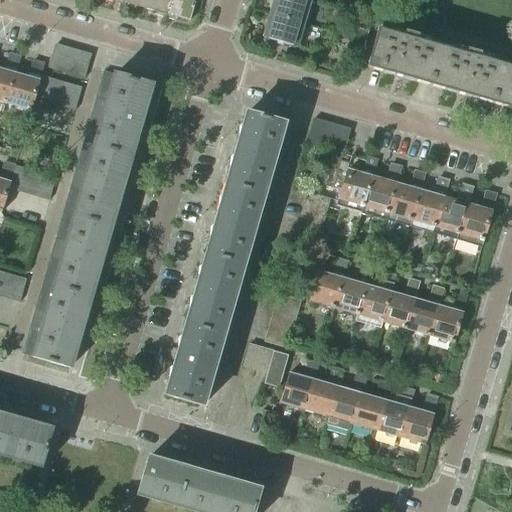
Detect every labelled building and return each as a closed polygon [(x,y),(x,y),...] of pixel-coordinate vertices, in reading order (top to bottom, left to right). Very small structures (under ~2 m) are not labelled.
[(121,0),(121,3),(143,9),(145,0),(121,0)] [(145,0),(143,9),(167,16),(171,0),(145,0)] [(171,0),(167,16),(189,22),(193,9),(194,5),(195,0),(171,0)] [(298,0),(273,0),(268,16),(303,26),(310,3),(298,0)] [(303,26),(268,16),(262,39),(296,49),(303,26)] [(428,87),(442,44),(414,36),(413,35),(407,34),(378,25),(366,69),(372,71),(381,74),(393,77),(392,78),(393,78),(397,79),(399,80),(402,81),(402,80),(403,80),(418,85),(423,86),(428,87)] [(356,30),(353,40),(365,44),(368,33),(356,30)] [(365,44),(353,40),(346,64),(358,67),(365,44)] [(491,105),(504,62),(476,54),(474,53),(469,52),(442,44),(428,87),(434,89),(440,91),(455,95),(455,96),(456,97),(459,97),(460,98),(464,99),(465,99),(465,98),(481,102),(485,104),(491,105)] [(48,69),(60,73),(67,50),(55,46),(48,69)] [(60,73),(72,76),(78,53),(67,50),(60,73)] [(78,53),(72,76),(84,80),(90,56),(78,53)] [(19,59),(9,56),(6,68),(16,71),(19,59)] [(511,64),(504,62),(491,105),(497,107),(502,109),(511,111),(511,64)] [(43,66),(32,63),(29,74),(40,78),(43,66)] [(2,105),(5,105),(14,76),(0,71),(0,103),(2,104),(2,105)] [(82,145),(130,158),(134,144),(134,142),(135,142),(134,141),(131,140),(133,135),(136,135),(137,132),(138,131),(139,127),(140,127),(140,126),(139,126),(139,123),(141,119),(142,119),(141,119),(143,114),(143,113),(142,113),(143,110),(141,108),(142,103),(145,103),(146,103),(146,102),(146,100),(150,88),(150,86),(114,76),(103,73),(93,110),(83,145),(82,145)] [(14,76),(5,105),(6,106),(6,105),(26,111),(26,112),(30,113),(31,110),(30,110),(38,83),(14,76)] [(34,101),(44,103),(50,80),(40,77),(34,101)] [(44,103),(54,106),(60,83),(50,80),(44,103)] [(54,106),(64,109),(71,86),(60,83),(54,106)] [(71,86),(64,109),(74,112),(81,89),(71,86)] [(226,185),(263,195),(273,160),(283,125),(246,114),(242,129),(238,142),(236,150),(234,159),(230,172),(226,185)] [(307,144),(319,147),(325,124),(313,121),(307,144)] [(319,147),(324,149),(330,151),(337,128),(325,124),(319,147)] [(330,151),(342,154),(349,131),(337,128),(330,151)] [(72,181),(62,215),(109,228),(113,215),(114,213),(114,212),(111,210),(113,205),(116,206),(117,203),(117,202),(119,197),(120,196),(119,196),(119,193),(120,189),(122,190),(122,189),(121,189),(123,184),(123,183),(122,183),(123,180),(120,179),(122,173),(125,174),(126,174),(126,173),(125,173),(126,171),(130,158),(82,145),(72,181)] [(361,214),(371,179),(376,162),(366,159),(361,176),(346,172),(346,174),(337,172),(342,154),(330,151),(324,149),(310,196),(329,201),(329,198),(338,200),(336,207),(361,214)] [(0,175),(0,176),(10,179),(14,167),(3,164),(0,175)] [(361,214),(385,221),(395,186),(400,169),(390,165),(385,183),(371,179),(361,214)] [(8,191),(18,194),(24,170),(14,168),(8,191)] [(18,194),(28,197),(35,173),(24,170),(18,194)] [(408,228),(418,193),(423,175),(414,172),(408,190),(395,186),(385,221),(408,228)] [(28,197),(38,199),(45,176),(35,173),(28,197)] [(45,176),(38,199),(48,202),(55,179),(45,176)] [(408,228),(432,234),(442,200),(447,182),(437,179),(432,197),(418,193),(408,228)] [(0,182),(0,214),(1,214),(1,212),(9,185),(0,182)] [(253,230),(263,195),(226,185),(222,199),(218,212),(216,220),(213,229),(210,242),(206,255),(242,266),(253,230)] [(432,234),(456,241),(467,207),(468,201),(471,189),(462,186),(457,204),(442,200),(432,234)] [(482,205),(492,208),(495,196),(485,193),(482,205)] [(329,201),(310,196),(306,195),(303,206),(325,213),(329,201)] [(322,224),(325,213),(303,206),(300,218),(322,224)] [(467,207),(456,241),(481,248),(491,213),(467,207)] [(109,228),(62,215),(52,251),(42,285),(89,298),(93,285),(94,283),(94,282),(91,281),(93,275),(96,276),(97,273),(97,272),(99,267),(100,267),(98,266),(99,264),(100,260),(102,260),(101,259),(102,255),(103,253),(102,253),(103,251),(100,249),(102,244),(105,244),(106,243),(105,243),(106,241),(109,228)] [(319,236),(322,224),(300,218),(296,230),(319,236)] [(315,248),(319,236),(296,230),(293,241),(315,248)] [(232,301),(242,266),(206,255),(202,269),(198,283),(196,291),(193,299),(189,313),(185,326),(222,336),(232,301)] [(379,255),(377,263),(384,265),(386,257),(379,255)] [(330,310),(333,311),(342,281),(347,264),(337,261),(332,278),(317,274),(309,303),(310,304),(310,303),(330,309),(330,310)] [(421,273),(435,277),(437,271),(434,270),(432,267),(424,264),(421,273)] [(412,273),(419,275),(422,268),(415,266),(412,273)] [(353,316),(356,317),(366,288),(371,270),(361,267),(356,285),(342,281),(333,311),(334,311),(334,310),(354,316),(353,316)] [(366,288),(356,317),(355,322),(379,329),(381,324),(389,295),(395,278),(384,274),(382,283),(378,282),(376,291),(366,288)] [(0,292),(0,299),(8,302),(15,279),(5,276),(0,292)] [(15,279),(8,302),(18,305),(25,282),(15,279)] [(389,295),(381,324),(401,329),(401,330),(405,331),(405,330),(413,302),(418,284),(408,281),(403,299),(389,295)] [(85,312),(89,298),(42,285),(32,321),(22,356),(33,359),(70,369),(70,368),(73,355),(74,353),(74,352),(71,351),(73,346),(76,346),(76,343),(77,343),(77,342),(79,338),(79,337),(78,337),(79,334),(80,330),(81,330),(82,325),(82,324),(83,321),(80,319),(82,314),(85,314),(85,315),(85,313),(85,312)] [(428,300),(439,303),(442,291),(432,288),(428,300)] [(437,309),(429,337),(449,343),(449,344),(453,345),(461,316),(461,315),(466,298),(455,295),(450,312),(437,309)] [(277,297),(274,309),(296,315),(299,303),(277,297)] [(413,302),(405,330),(425,336),(425,337),(428,338),(429,337),(437,309),(439,303),(428,300),(425,299),(423,305),(413,302)] [(274,309),(270,320),(293,327),(296,315),(274,309)] [(270,320),(267,332),(289,338),(293,327),(270,320)] [(212,371),(222,336),(185,326),(182,339),(178,353),(175,361),(173,370),(169,383),(165,397),(201,408),(212,371)] [(289,338),(267,332),(263,343),(286,350),(289,338)] [(242,368),(254,371),(260,349),(249,346),(242,368)] [(254,371),(266,375),(272,353),(260,349),(254,371)] [(263,385),(278,390),(288,357),(272,353),(266,375),(263,385)] [(300,411),(302,411),(310,382),(312,383),(318,366),(308,363),(303,380),(288,376),(279,404),(280,405),(281,404),(300,410),(300,411)] [(324,418),(325,418),(334,389),(336,390),(341,372),(331,369),(326,387),(312,383),(310,382),(302,411),(304,412),(304,411),(324,417),(324,418)] [(348,425),(349,425),(358,396),(360,396),(365,379),(355,376),(350,394),(336,390),(334,389),(325,418),(328,419),(328,418),(348,424),(348,425)] [(379,383),(375,395),(386,398),(389,386),(379,383)] [(396,439),(398,439),(406,410),(408,410),(413,393),(402,390),(400,398),(395,396),(393,406),(382,403),(374,432),(376,433),(376,432),(396,438),(396,439)] [(372,432),(374,432),(382,403),(360,396),(358,396),(349,425),(351,426),(352,425),(372,431),(372,432)] [(422,409),(433,412),(436,400),(426,397),(422,409)] [(406,410),(398,439),(400,440),(400,439),(420,445),(420,446),(424,447),(432,417),(431,417),(408,410),(406,410)] [(0,417),(0,456),(4,458),(40,469),(47,445),(51,432),(37,428),(23,424),(15,422),(6,419),(0,417)] [(136,496),(173,507),(183,470),(174,468),(161,464),(147,460),(143,472),(136,496)] [(391,468),(401,471),(403,465),(393,462),(391,468)] [(183,470),(173,507),(190,511),(253,511),(259,492),(245,488),(231,484),(223,482),(214,479),(201,475),(183,470)]
